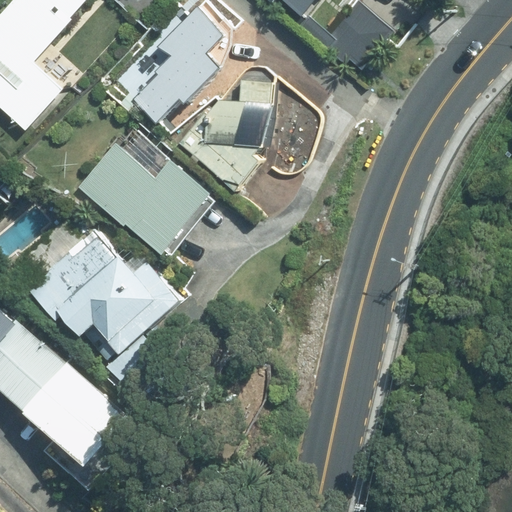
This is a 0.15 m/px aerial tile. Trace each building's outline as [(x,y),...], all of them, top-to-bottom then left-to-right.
[(0,104),(30,132),(69,90),(39,63),(77,21),(75,19),(92,0),(17,0),(0,19),(0,104)] [(271,0),(304,28),(312,19),(310,17),(324,0),(271,0)] [(325,29),(316,22),(308,31),(332,52),(342,40),(353,49),(344,60),(350,65),(354,61),(366,71),(399,31),(363,2),(355,11),(357,13),(338,36),(327,27),(325,29)] [(141,95),(138,99),(163,124),(187,100),(192,105),(230,68),(215,54),(233,36),(203,6),(163,46),(173,57),(155,75),(145,65),(128,82),(141,95)] [(264,57),(189,137),(242,185),(289,135),(271,118),(298,88),(264,57)] [(221,201),(137,126),(80,188),(164,263),(221,201)] [(61,210),(24,241),(143,385),(170,363),(146,334),(192,296),(164,263),(145,278),(106,231),(90,245),(61,210)] [(141,417),(0,300),(0,390),(96,470),(141,417)]
